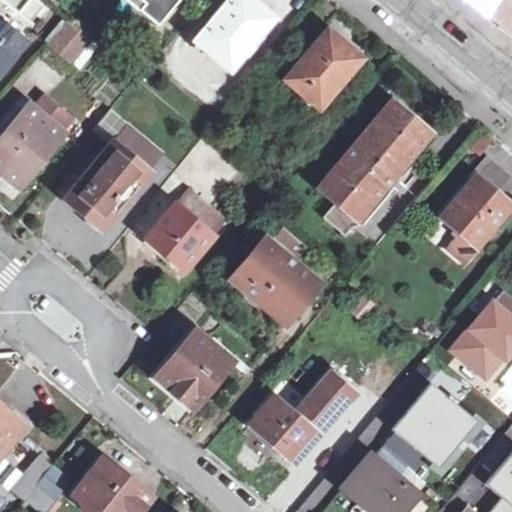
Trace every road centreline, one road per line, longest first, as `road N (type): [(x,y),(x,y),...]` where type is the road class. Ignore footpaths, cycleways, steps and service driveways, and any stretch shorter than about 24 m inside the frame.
road 1 (residential): [(103,397),(244,511)]
road 2 (tertiary): [(405,1),(511,85)]
